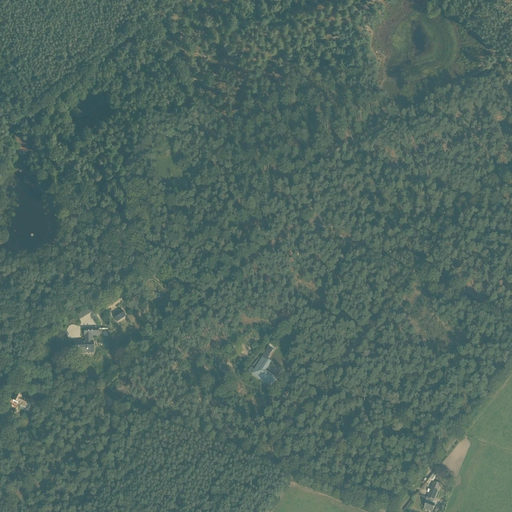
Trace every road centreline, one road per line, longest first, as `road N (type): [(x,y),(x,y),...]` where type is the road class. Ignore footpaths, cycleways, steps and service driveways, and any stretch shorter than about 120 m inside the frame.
road 1 (unclassified): [(0,349),(13,362),(389,511)]
road 2 (track): [(508,57),(265,193)]
road 3 (track): [(305,218),(252,179),(152,15)]
road 4 (track): [(265,462),(413,272)]
road 5 (track): [(0,135),(173,0)]
road 6 (track): [(413,272),(305,218)]
